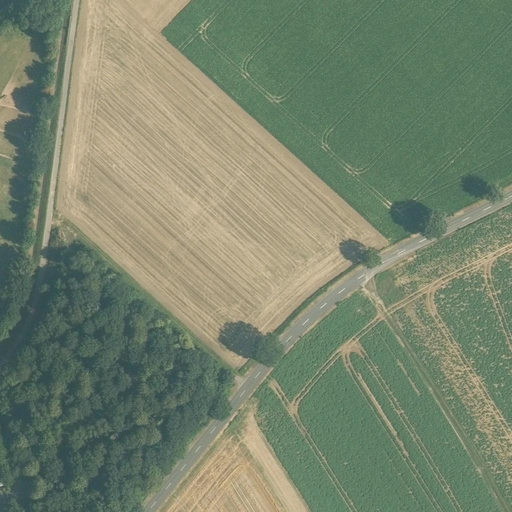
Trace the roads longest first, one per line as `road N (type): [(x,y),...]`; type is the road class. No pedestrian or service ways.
road 1 (tertiary): [(149,511),(288,339),(328,302),(360,275),(511,196)]
road 2 (track): [(75,0),(37,290),(0,367)]
road 3 (track): [(502,511),(360,275)]
road 4 (track): [(245,390),(49,214)]
